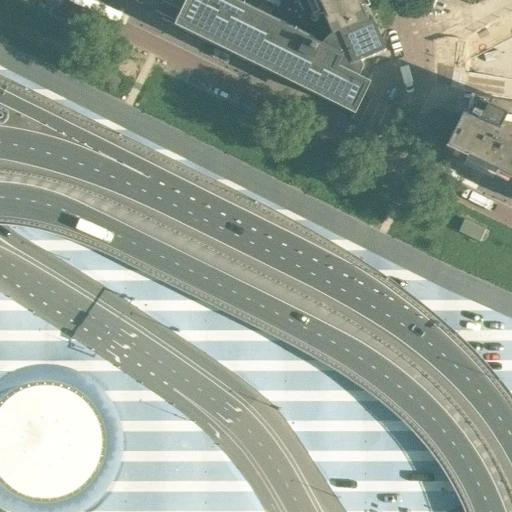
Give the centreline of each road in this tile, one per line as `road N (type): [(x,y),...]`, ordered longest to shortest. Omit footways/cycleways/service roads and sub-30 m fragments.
road 1 (primary): [(0,196),(81,215),(365,362),(446,434),(492,511)]
road 2 (residential): [(511,307),(0,54)]
road 3 (primary): [(332,511),(285,434),(248,393),(0,229)]
road 4 (primary): [(511,454),(468,393),(404,332),(191,213)]
road 5 (residential): [(391,161),(56,0)]
road 6 (primary): [(141,356),(245,427),(302,511)]
road 7 (primary): [(191,213),(108,146),(0,94)]
road 8 (primary): [(141,356),(234,454),(275,511)]
road 9 (primary): [(191,213),(105,176),(0,153)]
road 10 (residential): [(391,161),(418,89),(386,0)]
road 11 (primary): [(0,263),(141,356)]
road 12 (residential): [(511,219),(391,161)]
